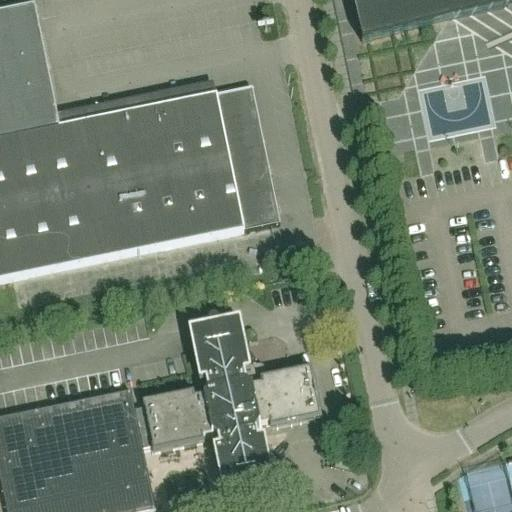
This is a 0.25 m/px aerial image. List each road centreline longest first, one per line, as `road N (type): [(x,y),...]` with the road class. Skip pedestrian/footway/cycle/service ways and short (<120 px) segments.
road 1 (unclassified): [(404,478),(300,0)]
road 2 (unknown): [(309,42),(254,59),(286,215),(308,231),(346,226)]
road 3 (unclassified): [(511,412),(404,478)]
